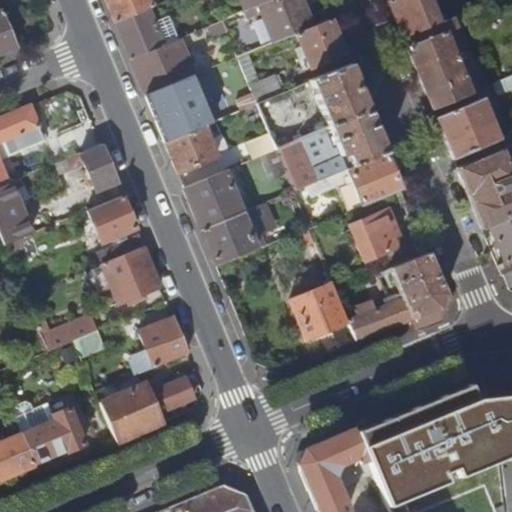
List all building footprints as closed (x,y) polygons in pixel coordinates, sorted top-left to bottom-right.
[(106,0),(117,25),(150,11),(155,9),(151,0),(106,0)] [(246,0),(251,12),(258,9),(254,0),(246,0)] [(254,0),(258,9),(280,0),(254,0)] [(280,0),(258,9),(274,46),(297,37),(315,29),(303,0),(280,0)] [(398,0),(389,4),(408,50),(445,34),(457,29),(454,24),(444,28),(432,0),(398,0)] [(117,25),(133,62),(166,48),(156,24),(150,11),(117,25)] [(0,13),(0,56),(18,49),(3,13),(0,13)] [(156,24),(166,48),(175,44),(165,20),(156,24)] [(297,37),(312,71),(346,57),(331,22),(315,29),(297,37)] [(209,30),(213,39),(228,33),(224,23),(209,30)] [(408,50),(434,112),(471,96),(462,74),(476,68),(470,55),(462,58),(460,53),(454,56),(445,34),(408,50)] [(133,62),(148,99),(195,79),(196,79),(180,42),(175,44),(166,48),(133,62)] [(253,95),(259,107),(283,97),(275,79),(260,85),(249,57),(239,61),(253,95)] [(311,85),(331,131),(370,115),(350,69),(311,85)] [(148,99),(167,145),(205,129),(215,125),(211,116),(200,120),(194,106),(199,104),(197,99),(192,101),(189,94),(199,89),(195,79),(148,99)] [(511,79),(494,87),(499,98),(511,92),(511,79)] [(238,101),(243,114),(259,107),(253,95),(238,101)] [(438,121),(455,162),(501,143),(485,101),(438,121)] [(0,120),(0,189),(4,187),(0,177),(0,146),(6,159),(40,145),(25,110),(0,120)] [(331,131),(343,160),(349,158),(351,163),(345,165),(348,172),(387,156),(370,115),(331,131)] [(205,129),(167,145),(180,176),(218,160),(205,129)] [(278,153),(287,176),(295,194),(348,172),(345,165),(351,163),(349,158),(343,160),(331,131),(278,153)] [(250,145),(257,162),(264,159),(278,153),(271,137),(250,145)] [(80,156),(96,193),(118,184),(102,147),(80,156)] [(511,148),(458,171),(478,217),(511,202),(511,178),(507,165),(511,163),(511,148)] [(264,159),(274,182),(287,176),(278,153),(264,159)] [(348,172),(363,209),(402,193),(387,156),(348,172)] [(186,191),(203,233),(244,216),(226,174),(186,191)] [(22,180),(11,185),(13,190),(24,185),(22,180)] [(13,190),(15,195),(26,190),(24,185),(13,190)] [(0,237),(4,247),(23,239),(27,237),(5,187),(4,187),(0,189),(0,237)] [(87,213),(101,247),(114,241),(127,236),(129,241),(116,246),(112,248),(112,249),(99,255),(103,266),(145,249),(124,199),(123,198),(87,213)] [(511,202),(478,217),(483,230),(492,226),(511,217),(511,202)] [(244,216),(203,233),(218,269),(259,252),(255,242),(276,233),(265,207),(244,216)] [(350,228),(364,264),(396,250),(390,233),(396,230),(388,212),(350,228)] [(511,217),(492,226),(483,230),(484,232),(493,228),(511,220),(511,217)] [(511,220),(493,228),(507,265),(499,268),(503,277),(511,273),(511,220)] [(296,237),(300,248),(315,242),(311,231),(310,231),(296,237)] [(127,236),(114,241),(116,246),(129,241),(127,236)] [(4,247),(8,256),(27,249),(23,239),(4,247)] [(103,266),(115,292),(120,306),(161,289),(145,249),(103,266)] [(392,271),(403,297),(404,297),(413,321),(439,311),(446,298),(429,256),(392,271)] [(89,272),(100,298),(115,292),(103,266),(89,272)] [(511,273),(503,277),(509,291),(511,289),(511,273)] [(291,302),(307,340),(348,324),(346,320),(336,295),(332,285),(291,302)] [(348,324),(356,343),(413,321),(404,297),(403,297),(397,300),(346,320),(348,324)] [(89,319),(50,336),(42,339),(48,354),(74,343),(95,334),(89,319)] [(140,333),(147,353),(155,371),(189,356),(175,321),(157,329),(156,327),(140,333)] [(37,327),(42,339),(50,336),(45,322),(37,326),(37,327)] [(28,331),(39,357),(48,354),(42,339),(37,327),(28,331)] [(74,343),(82,361),(103,352),(95,334),(74,343)] [(138,365),(133,367),(138,378),(155,371),(147,353),(135,358),(138,365)] [(144,386),(101,405),(118,445),(161,426),(158,417),(194,402),(185,381),(148,396),(144,386)] [(469,385),(354,434),(372,475),(385,507),(443,483),(440,474),(451,469),(455,479),(511,455),(511,395),(475,400),(469,385)] [(16,407),(14,413),(15,416),(19,426),(21,429),(23,435),(36,466),(68,453),(69,454),(85,447),(69,410),(51,417),(54,422),(49,424),(42,408),(32,412),(30,407),(24,404),(16,407)] [(6,420),(11,433),(21,429),(19,426),(15,416),(6,420)] [(304,450),(298,465),(317,511),(347,511),(338,490),(372,475),(354,434),(352,429),(304,450)] [(23,435),(0,445),(0,482),(36,466),(23,435)] [(252,511),(245,494),(221,485),(158,511),(252,511)]
